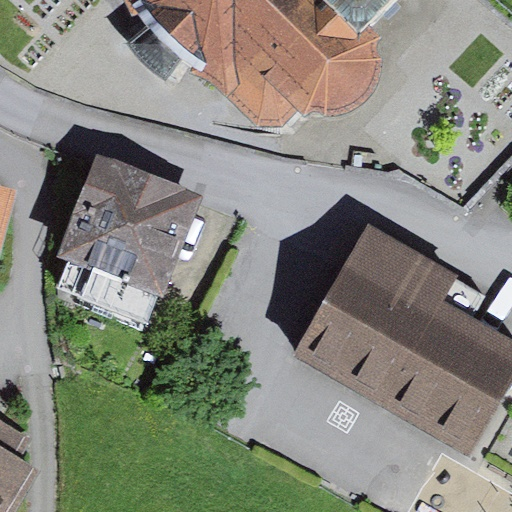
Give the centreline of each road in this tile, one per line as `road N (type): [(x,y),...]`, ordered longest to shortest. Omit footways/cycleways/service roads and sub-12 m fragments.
road 1 (residential): [(19,127),(107,140),(511,243)]
road 2 (residential): [(47,511),(54,384),(34,170),(19,127)]
